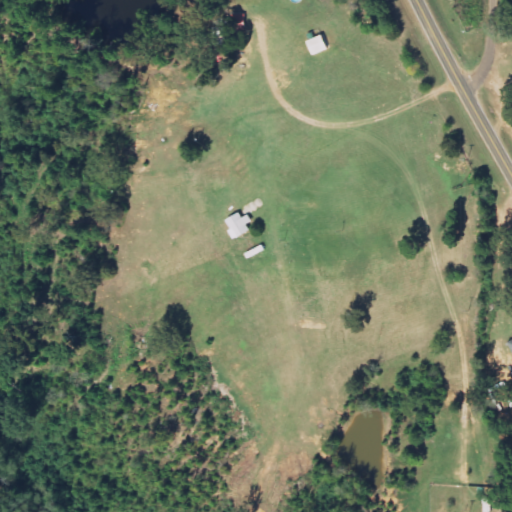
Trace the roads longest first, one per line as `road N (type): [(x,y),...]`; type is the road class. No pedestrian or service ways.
road 1 (residential): [(511,428),(502,398),(469,92)]
road 2 (tertiary): [(418,0),(511,168)]
